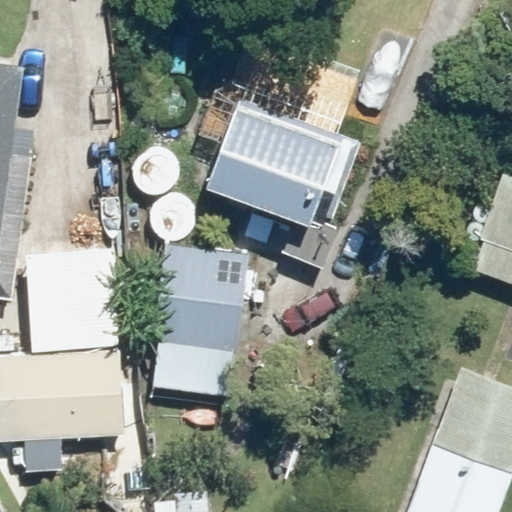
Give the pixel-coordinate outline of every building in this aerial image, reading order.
[(240,18),(227,66),(259,76),(273,26),(240,18)] [(0,59),(0,296),(13,298),(32,153),(16,152),(27,63),(0,59)] [(210,186),(315,224),(316,219),(328,224),(332,214),(339,215),(366,142),(217,88),(201,132),(226,142),(210,186)] [(172,138),(129,155),(144,193),(187,176),(172,138)] [(485,237),(511,246),(511,174),(509,174),(485,237)] [(171,244),(157,340),(240,352),(254,256),(171,244)] [(29,254),(34,350),(121,345),(116,249),(29,254)] [(0,357),(0,440),(128,435),(124,351),(0,357)] [(237,379),(243,391),(258,393),(269,385),(271,372),(264,360),(250,358),(239,366),(237,379)] [(511,451),(445,427),(412,511),(499,511),(511,479),(511,451)] [(156,481),(157,511),(184,511),(184,480),(156,481)]
